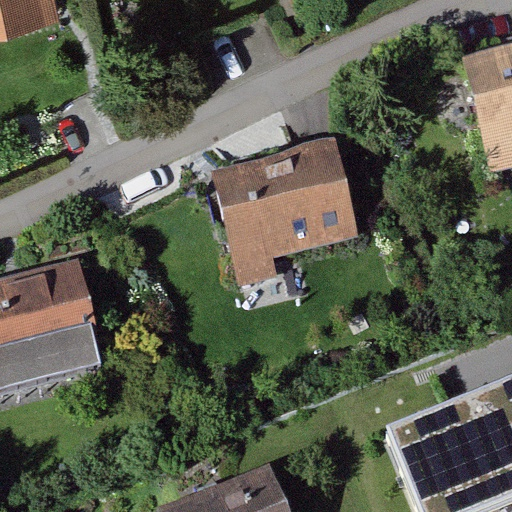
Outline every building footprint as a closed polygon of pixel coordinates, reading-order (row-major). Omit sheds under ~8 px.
[(0,0),(0,31),(58,18),(53,0),(0,0)] [(511,55),(458,71),(490,183),(511,177),(511,55)] [(334,154),(209,185),(238,297),(277,288),(271,267),(357,246),(334,154)] [(71,272),(0,291),(0,408),(100,381),(71,272)] [(511,479),(511,382),(433,420),(455,466),(482,453),(498,486),(511,479)] [(281,511),(267,478),(180,511),(281,511)]
